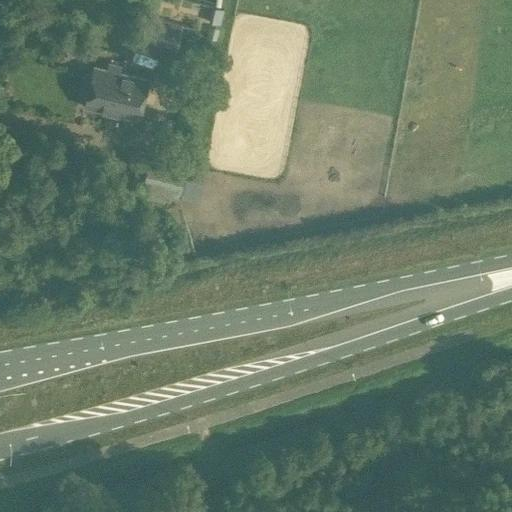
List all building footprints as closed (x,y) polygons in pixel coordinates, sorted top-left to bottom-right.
[(138,44),(174,52),(181,24),(145,16),(138,44)] [(107,61),(105,67),(93,65),(83,106),(137,120),(148,78),(119,71),(121,64),(107,61)] [(187,148),(181,173),(146,165),(139,197),(163,203),(165,197),(180,200),(186,175),(188,175),(194,150),(187,148)] [(70,196),(93,201),(96,185),(74,180),(70,196)] [(511,267),(511,257),(460,263),(462,274),(511,268),(511,267)]
